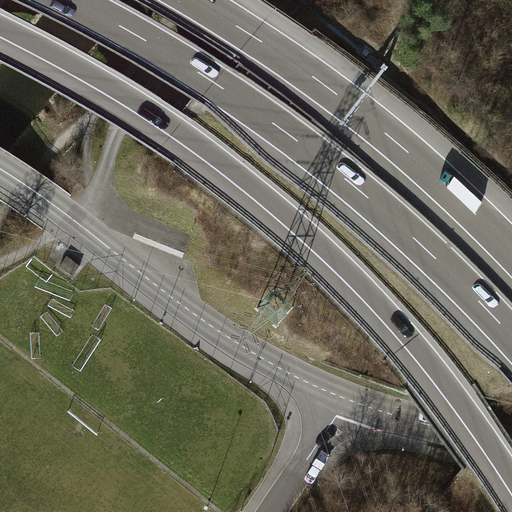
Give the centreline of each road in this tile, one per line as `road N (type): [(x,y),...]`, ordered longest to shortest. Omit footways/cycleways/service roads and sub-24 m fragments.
road 1 (motorway): [(0,24),(142,104),(312,235),(415,342),(511,474)]
road 2 (motorway): [(72,0),(214,82),(330,166),(511,335)]
road 3 (tertiary): [(0,168),(220,331),(347,399)]
road 4 (motorway): [(511,250),(325,85),(194,0)]
road 5 (tertiary): [(347,399),(511,442)]
road 6 (unclassified): [(347,399),(272,511)]
